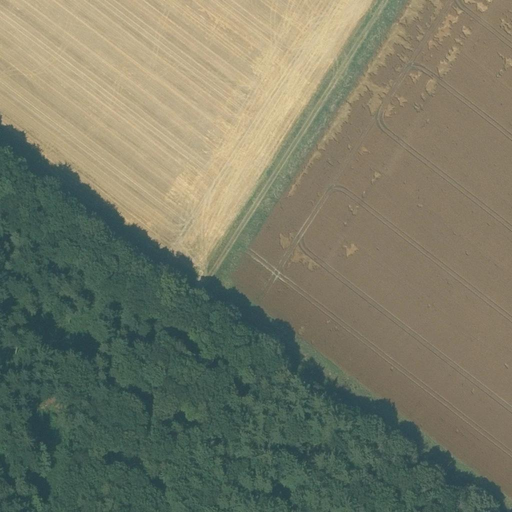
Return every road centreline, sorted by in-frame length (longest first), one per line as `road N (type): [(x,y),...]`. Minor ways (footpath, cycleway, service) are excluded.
road 1 (track): [(387,0),(198,289)]
road 2 (track): [(54,511),(198,289)]
